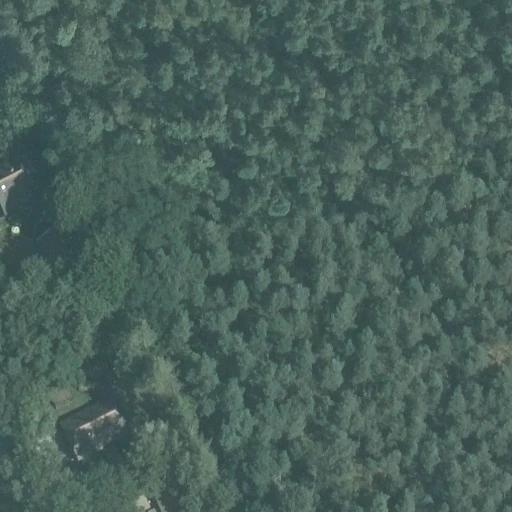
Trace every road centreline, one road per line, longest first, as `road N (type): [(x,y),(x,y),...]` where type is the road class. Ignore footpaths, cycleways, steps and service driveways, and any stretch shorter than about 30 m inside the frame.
road 1 (track): [(229,511),(0,30)]
road 2 (track): [(478,0),(125,287)]
